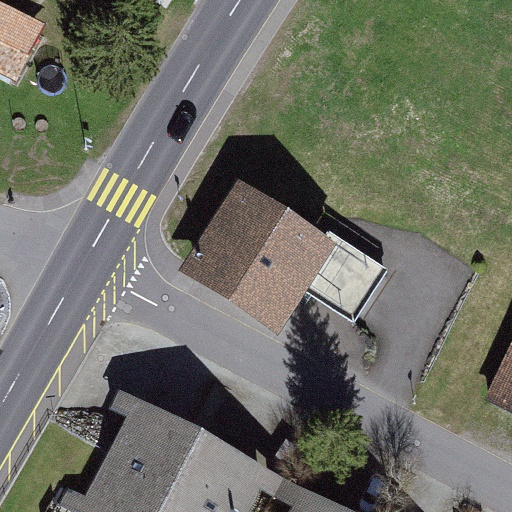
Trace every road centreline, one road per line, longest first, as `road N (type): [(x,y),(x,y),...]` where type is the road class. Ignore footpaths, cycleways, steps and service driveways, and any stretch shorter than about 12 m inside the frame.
road 1 (residential): [(511,487),(81,267)]
road 2 (primary): [(81,267),(240,0)]
road 3 (primary): [(0,408),(81,267)]
